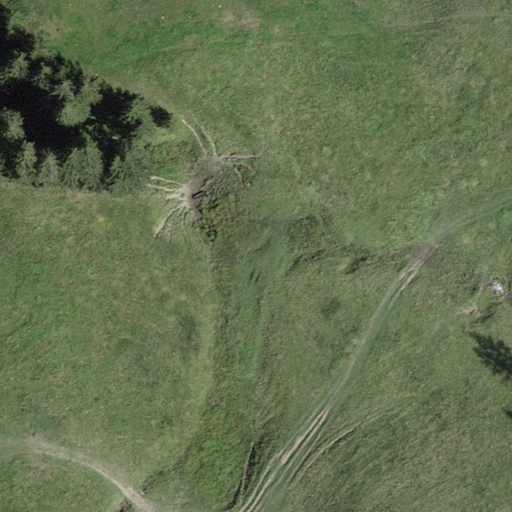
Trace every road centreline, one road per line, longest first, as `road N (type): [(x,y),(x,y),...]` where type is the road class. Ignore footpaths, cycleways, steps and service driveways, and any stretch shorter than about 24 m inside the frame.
road 1 (track): [(511,230),(485,298),(315,416),(245,511)]
road 2 (track): [(158,511),(87,462),(0,446)]
